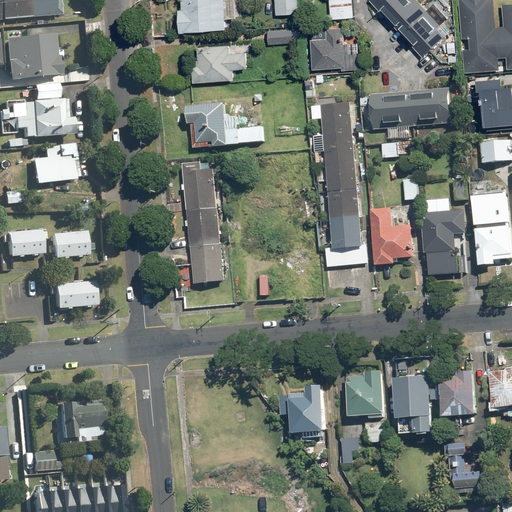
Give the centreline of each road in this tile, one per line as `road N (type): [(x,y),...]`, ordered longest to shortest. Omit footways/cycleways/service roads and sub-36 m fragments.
road 1 (tertiary): [(511,317),(147,349)]
road 2 (residential): [(116,0),(147,349)]
road 3 (residential): [(147,349),(160,511)]
road 4 (tertiary): [(147,349),(0,362)]
